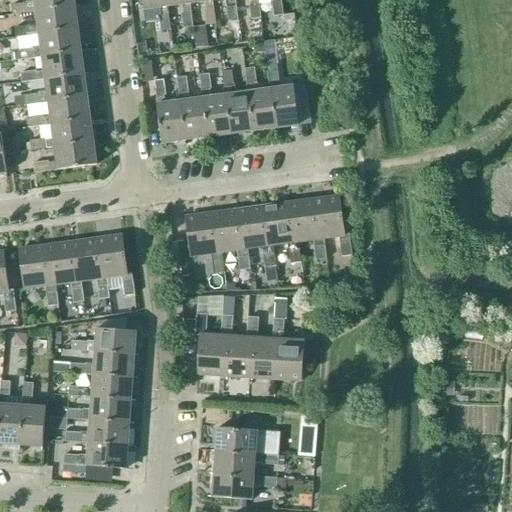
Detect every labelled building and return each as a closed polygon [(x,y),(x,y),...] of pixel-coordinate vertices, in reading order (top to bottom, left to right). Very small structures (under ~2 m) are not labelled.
[(33,0),(34,3),(11,6),(13,16),(35,13),(75,7),(74,0),(33,0)] [(170,31),(167,8),(165,0),(142,0),(144,11),(158,9),(161,32),(170,31)] [(193,28),(190,5),(189,5),(188,0),(165,0),(167,8),(180,6),(183,29),(193,28)] [(215,25),(212,2),(211,0),(188,0),(189,5),(190,5),(203,3),(206,26),(215,25)] [(238,22),(234,0),(211,0),(212,2),(225,0),(228,23),(238,22)] [(260,19),(257,0),(247,0),(251,20),(260,19)] [(270,0),(273,17),(283,16),(280,0),(270,0)] [(75,7),(35,13),(38,35),(78,30),(75,7)] [(28,27),(14,29),(16,38),(29,37),(28,27)] [(29,37),(16,38),(17,51),(19,61),(42,58),(81,52),(78,30),(38,35),(29,37)] [(81,52),(42,58),(43,71),(45,80),(84,75),(81,52)] [(270,90),(275,130),(298,127),(293,87),(279,89),(276,66),(267,67),(270,90)] [(270,90),(257,92),(254,69),(244,70),(247,93),(253,133),(275,130),(270,90)] [(34,72),(21,74),(22,84),(35,82),(34,72)] [(247,93),(234,95),(231,72),(222,73),(225,96),(230,136),(253,133),(247,93)] [(46,93),(24,97),(25,106),(48,103),(87,98),(84,75),(45,80),(45,81),(46,93)] [(225,96),(212,98),(209,75),(199,76),(202,99),(208,139),(230,136),(225,96)] [(202,99),(189,101),(186,78),(176,79),(180,102),(185,142),(208,139),(202,99)] [(180,102),(167,104),(164,81),(154,82),(157,105),(162,145),(185,142),(180,102)] [(87,98),(48,103),(49,116),(51,125),(90,120),(87,98)] [(40,117),(27,119),(28,129),(42,127),(40,117)] [(90,120),(51,125),(51,126),(53,139),(54,148),(94,143),(90,120)] [(43,140),(30,142),(31,151),(45,150),(43,140)] [(94,143),(54,148),(57,171),(97,166),(94,143)] [(47,163),(33,164),(34,174),(48,172),(47,163)] [(319,241),(324,240),(339,238),(342,258),(352,256),(349,235),(344,236),(339,198),(313,201),(319,241)] [(326,260),(324,240),(319,241),(313,201),(288,205),(293,244),(298,243),(313,241),(316,261),(326,260)] [(301,263),(298,243),(293,244),(288,205),(262,208),(268,248),(273,247),(288,245),(291,265),(301,263)] [(276,267),(273,247),(268,248),(262,208),(237,211),(242,251),(248,250),(263,248),(265,268),(276,267)] [(250,270),(248,250),(242,251),(237,211),(212,215),(217,254),(222,254),(237,252),(240,271),(250,270)] [(225,274),(222,254),(217,254),(212,215),(186,218),(191,258),(212,255),(214,275),(225,274)] [(101,280),(107,279),(122,277),(124,297),(135,296),(132,275),(127,275),(122,237),(96,240),(101,280)] [(109,299),(107,279),(101,280),(96,240),(71,244),(76,283),(81,283),(96,281),(99,300),(109,299)] [(84,303),(81,283),(76,283),(71,244),(45,247),(51,287),(56,286),(71,284),(73,304),(84,303)] [(58,306),(56,286),(51,287),(45,247),(19,251),(25,290),(45,288),(48,307),(58,306)] [(0,293),(3,293),(6,313),(16,312),(13,291),(8,292),(3,253),(0,253),(0,293)] [(288,319),(288,298),(279,298),(278,319),(288,319)] [(227,337),(221,336),(206,335),(207,315),(197,315),(195,336),(200,336),(197,375),(224,377),(227,337)] [(253,338),(247,338),(231,337),(233,317),(222,316),(221,336),(227,337),(224,377),(250,379),(253,338)] [(279,340),(272,340),(257,339),(258,319),(248,318),(247,338),(253,338),(250,379),(276,381),(279,340)] [(279,340),(276,381),(302,383),(305,342),(283,341),(284,321),(274,320),(272,340),(279,340)] [(94,353),(134,356),(136,333),(96,330),(95,344),(72,342),(71,352),(94,353)] [(133,379),(134,356),(94,353),(93,366),(70,365),(70,374),(93,376),(133,379)] [(131,401),(133,379),(93,376),(92,389),(69,387),(68,397),(91,399),(131,401)] [(22,407),(8,406),(10,383),(0,382),(0,387),(0,445),(19,447),(22,407)] [(22,407),(19,447),(42,448),(45,408),(31,407),(33,384),(23,384),(22,407)] [(130,424),(131,401),(91,399),(90,412),(67,410),(67,420),(90,421),(130,424)] [(128,447),(130,424),(90,421),(89,434),(66,433),(65,442),(88,444),(128,447)] [(215,452),(255,455),(256,442),(279,443),(279,445),(297,447),(298,435),(257,432),(217,429),(215,452)] [(126,470),(128,447),(88,444),(87,457),(64,456),(63,465),(86,467),(126,470)] [(278,456),(255,455),(215,452),(214,475),(254,478),(255,464),(278,466),(278,456)] [(277,479),(254,478),(214,475),(212,498),(252,501),(253,487),(276,489),(277,479)]
